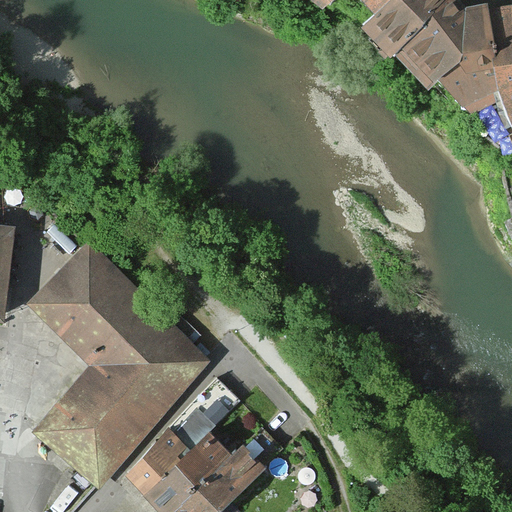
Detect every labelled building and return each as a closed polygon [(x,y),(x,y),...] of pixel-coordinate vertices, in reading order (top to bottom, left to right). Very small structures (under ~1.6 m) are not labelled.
[(399,52),(444,0),(396,0),(379,13),(364,24),(396,56),(399,52)] [(396,0),(365,0),(379,13),(396,0)] [(511,7),(469,6),(462,0),(444,0),(399,52),(431,83),(439,76),(472,111),(501,93),(511,120),(511,7)] [(0,325),(9,326),(20,231),(0,229),(0,325)] [(91,360),(32,423),(97,484),(216,357),(87,238),(28,301),(91,360)] [(239,397),(216,375),(187,404),(210,426),(212,424),(239,397)] [(234,446),(212,424),(210,426),(189,445),(143,489),(165,511),(234,446)] [(189,445),(171,427),(126,470),(143,489),(189,445)] [(268,462),(244,437),(234,446),(165,511),(215,511),(221,507),(268,462)]
